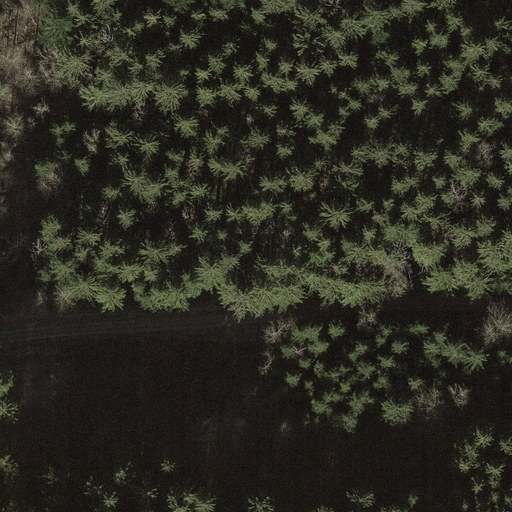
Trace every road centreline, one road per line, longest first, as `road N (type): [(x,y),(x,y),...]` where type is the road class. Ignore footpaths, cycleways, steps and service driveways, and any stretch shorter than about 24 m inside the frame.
road 1 (track): [(0,236),(365,63),(511,3)]
road 2 (track): [(511,317),(346,311),(81,328),(0,342)]
